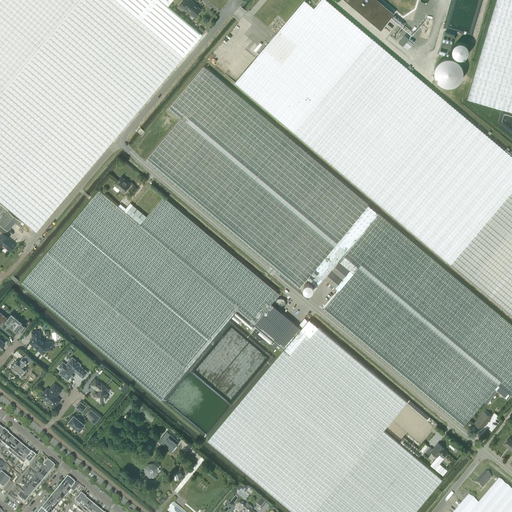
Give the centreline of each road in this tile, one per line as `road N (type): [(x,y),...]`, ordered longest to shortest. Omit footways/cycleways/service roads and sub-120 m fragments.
road 1 (unclassified): [(485,450),(117,142),(30,246)]
road 2 (secondary): [(136,511),(42,433)]
